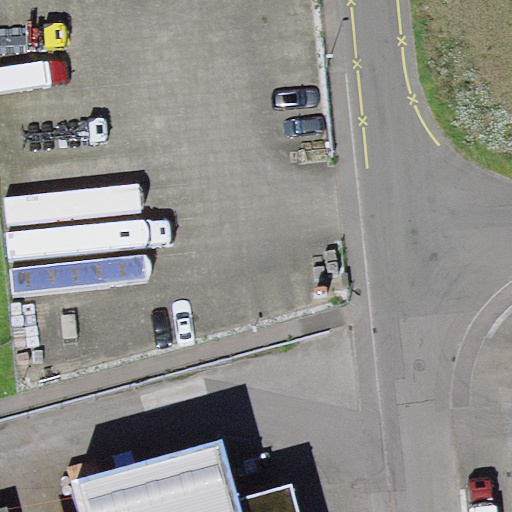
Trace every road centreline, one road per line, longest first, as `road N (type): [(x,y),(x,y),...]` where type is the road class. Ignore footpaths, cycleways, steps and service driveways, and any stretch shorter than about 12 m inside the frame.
road 1 (unclassified): [(422,511),(404,302)]
road 2 (residential): [(396,207),(371,0)]
